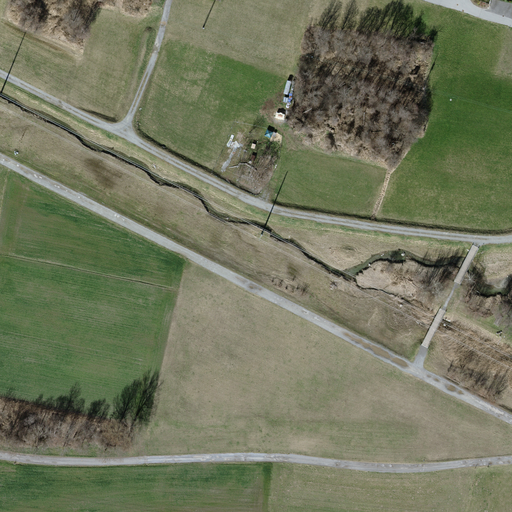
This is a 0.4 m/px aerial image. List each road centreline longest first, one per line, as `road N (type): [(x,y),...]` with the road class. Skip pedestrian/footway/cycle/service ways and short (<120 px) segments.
road 1 (track): [(0,154),(511,417)]
road 2 (track): [(0,73),(268,210),(511,239)]
road 3 (track): [(0,449),(38,458),(396,467),(511,458)]
road 4 (track): [(483,240),(416,368)]
road 5 (track): [(124,135),(170,0)]
